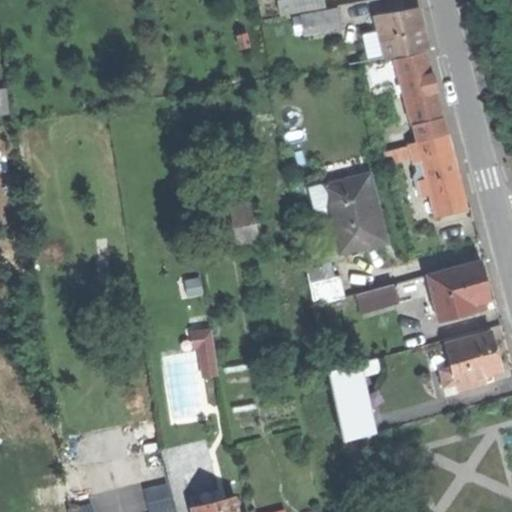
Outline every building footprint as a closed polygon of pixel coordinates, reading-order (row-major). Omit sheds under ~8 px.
[(279,0),(282,12),(324,4),(322,0),(279,0)] [(383,57),(393,55),(424,49),(427,48),(423,27),(418,5),(374,14),(383,57)] [(305,30),(340,24),(337,6),(301,12),(305,30)] [(393,55),(411,124),(442,116),(433,84),(424,49),(393,55)] [(411,124),(416,141),(446,133),(442,116),(411,124)] [(413,155),(414,159),(451,149),(446,133),(416,141),(409,143),(413,155)] [(385,162),(413,155),(409,143),(382,150),(385,162)] [(451,149),(414,159),(416,168),(411,170),(412,173),(416,189),(421,188),(419,180),(426,178),(429,191),(435,215),(466,207),(458,176),(451,149)] [(339,250),(383,239),(374,206),(366,174),(323,184),(323,181),(307,186),(311,206),(327,202),(339,250)] [(422,193),(429,191),(426,178),(419,180),(421,188),(422,193)] [(236,242),(260,239),(257,201),(232,203),(236,242)] [(436,312),(438,321),(484,308),(482,301),(488,299),(483,280),(478,260),(426,274),(434,304),(436,312)] [(305,268),(308,282),(335,276),(331,262),(305,268)] [(313,303),(344,295),(339,274),(335,276),(308,282),(313,303)] [(200,278),(184,281),(187,298),(203,295),(200,278)] [(393,282),(378,286),(383,305),(398,301),(393,282)] [(356,292),(361,310),(383,305),(378,286),(356,292)] [(429,314),(436,312),(434,304),(427,306),(429,314)] [(204,373),(218,371),(213,326),(192,329),(194,344),(200,343),(204,373)] [(458,389),(493,379),(491,372),(502,369),(496,350),(491,329),(444,341),(451,366),(439,369),(443,385),(456,381),(458,389)] [(326,370),(330,386),(361,379),(357,362),(326,370)] [(342,438),(374,431),(361,379),(330,386),(342,438)] [(192,505),(193,511),(239,511),(235,495),(192,505)]
